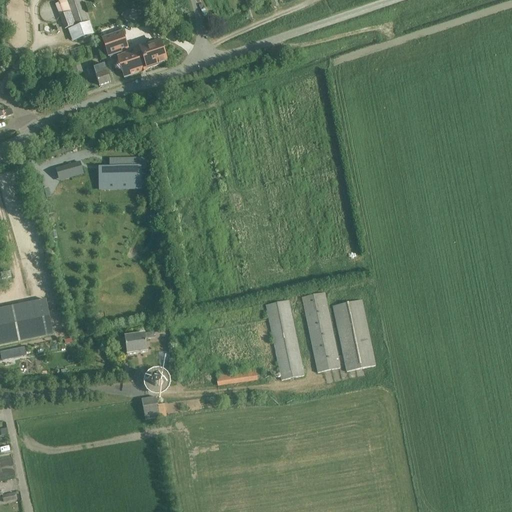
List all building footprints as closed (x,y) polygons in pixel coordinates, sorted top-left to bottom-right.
[(71,30),(75,41),(92,35),(81,3),(89,0),(65,0),(70,13),(64,15),(68,29),(75,27),(76,28),(71,30)] [(148,70),(148,69),(167,63),(160,43),(154,45),(153,41),(147,43),(148,46),(140,49),(140,47),(129,51),(122,32),(101,39),(108,59),(109,59),(110,59),(117,57),(124,78),(141,72),(142,73),(146,71),(148,70)] [(96,77),(99,86),(110,83),(104,65),(94,69),(96,77)] [(0,109),(0,120),(13,116),(11,111),(10,110),(3,112),(2,109),(0,109)] [(70,148),(61,151),(63,156),(72,153),(70,148)] [(110,169),(99,169),(99,177),(100,177),(100,185),(109,185),(131,185),(131,184),(140,184),(140,177),(140,170),(145,170),(145,160),(110,161),(110,169)] [(80,163),(68,166),(71,178),(83,175),(80,163)] [(242,206),(240,195),(230,197),(232,208),(242,206)] [(302,299),(318,374),(340,369),(324,294),(302,299)] [(46,301),(0,310),(0,347),(54,336),(46,301)] [(333,307),(347,372),(375,366),(362,301),(333,307)] [(266,306),(282,381),(304,377),(288,302),(266,306)] [(154,339),(154,333),(125,338),(127,355),(148,352),(146,340),(154,339)] [(24,348),(12,351),(13,359),(25,357),(24,348)] [(217,386),(257,380),(256,370),(216,376),(217,386)] [(165,383),(165,382),(165,380),(164,378),(163,377),(162,376),(160,375),(158,375),(157,375),(155,376),(154,376),(152,377),(151,379),(150,380),(150,382),(150,384),(150,385),(151,387),(152,388),(154,389),(155,390),(157,390),(159,390),(160,390),(162,389),(163,388),(164,387),(165,385),(165,383)] [(166,417),(164,405),(158,406),(156,398),(142,401),(145,421),(159,418),(159,419),(160,419),(160,418),(166,417)] [(16,500),(15,494),(2,497),(4,503),(16,500)]
